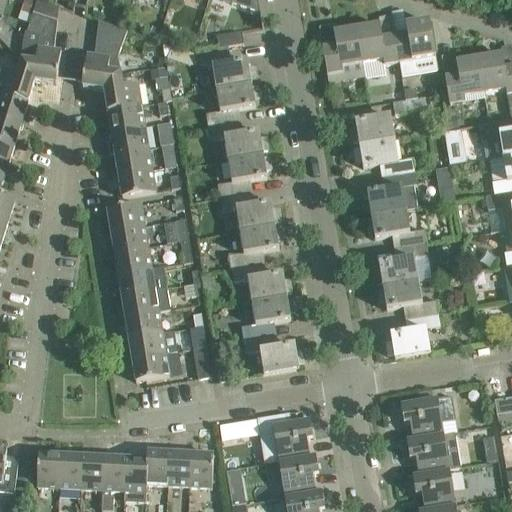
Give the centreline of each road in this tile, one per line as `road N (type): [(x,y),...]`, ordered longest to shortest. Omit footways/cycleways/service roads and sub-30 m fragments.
road 1 (residential): [(29,432),(81,16)]
road 2 (residential): [(350,386),(286,0)]
road 3 (residential): [(131,424),(350,386)]
road 4 (residential): [(350,386),(511,358)]
road 5 (residential): [(371,511),(350,386)]
